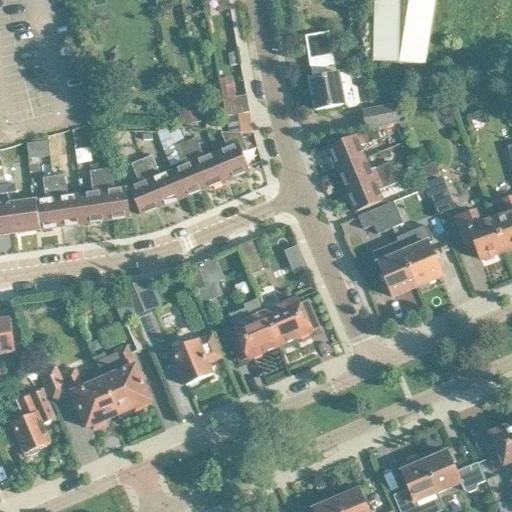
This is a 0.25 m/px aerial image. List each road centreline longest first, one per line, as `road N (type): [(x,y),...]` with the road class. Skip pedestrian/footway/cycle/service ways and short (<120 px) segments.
road 1 (residential): [(163,511),(511,361)]
road 2 (residential): [(302,197),(172,250),(0,280)]
road 3 (residential): [(372,369),(137,470)]
road 4 (residential): [(302,197),(252,0)]
road 5 (residential): [(372,369),(302,197)]
road 6 (residential): [(511,310),(372,369)]
